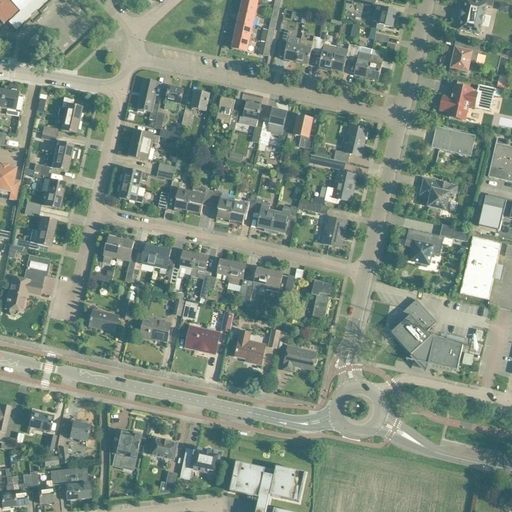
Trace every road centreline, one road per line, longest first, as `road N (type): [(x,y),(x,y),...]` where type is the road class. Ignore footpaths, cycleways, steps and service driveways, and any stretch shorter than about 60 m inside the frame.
road 1 (tertiary): [(337,417),(298,423),(251,415),(0,358)]
road 2 (residential): [(402,117),(132,57)]
road 3 (residential): [(365,273),(95,215)]
road 4 (residential): [(365,273),(402,117)]
road 5 (tertiary): [(511,470),(427,450),(377,420)]
road 6 (unclassified): [(511,403),(410,380),(374,394)]
road 7 (residential): [(95,215),(124,91)]
road 8 (residential): [(124,91),(0,68)]
